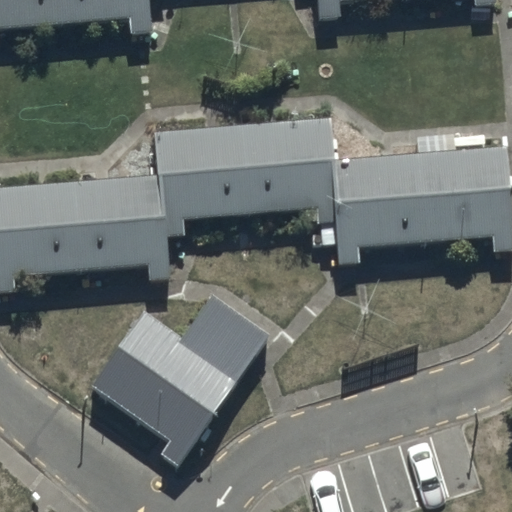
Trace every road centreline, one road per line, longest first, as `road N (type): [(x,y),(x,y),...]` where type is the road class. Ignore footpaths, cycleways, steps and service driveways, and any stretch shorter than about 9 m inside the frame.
road 1 (residential): [(511,364),(470,388),(310,433),(224,491)]
road 2 (residential): [(147,511),(0,392)]
